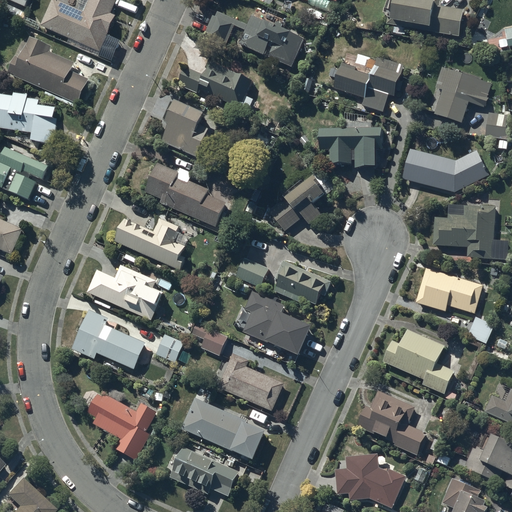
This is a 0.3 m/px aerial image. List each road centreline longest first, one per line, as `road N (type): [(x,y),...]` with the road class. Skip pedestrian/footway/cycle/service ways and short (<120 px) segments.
road 1 (residential): [(121,511),(74,470),(47,425),(33,333),(44,288),(171,0)]
road 2 (residential): [(275,511),(364,310),(376,239)]
